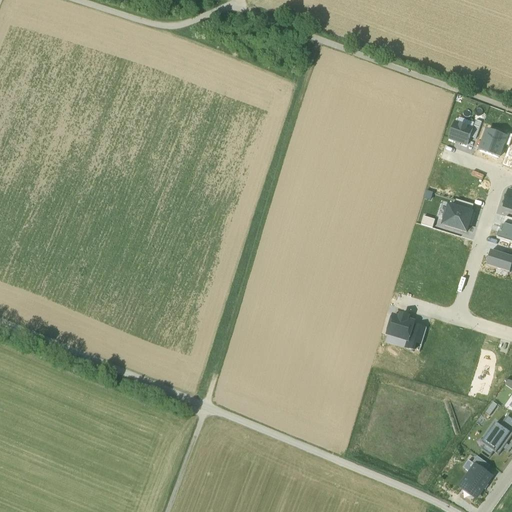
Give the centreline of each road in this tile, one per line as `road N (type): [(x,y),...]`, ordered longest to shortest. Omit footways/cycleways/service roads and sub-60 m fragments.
road 1 (track): [(326,46),(168,511)]
road 2 (unclassified): [(0,325),(453,511)]
road 3 (unclassified): [(511,114),(237,9),(172,31),(63,0)]
road 4 (residential): [(458,317),(501,175)]
